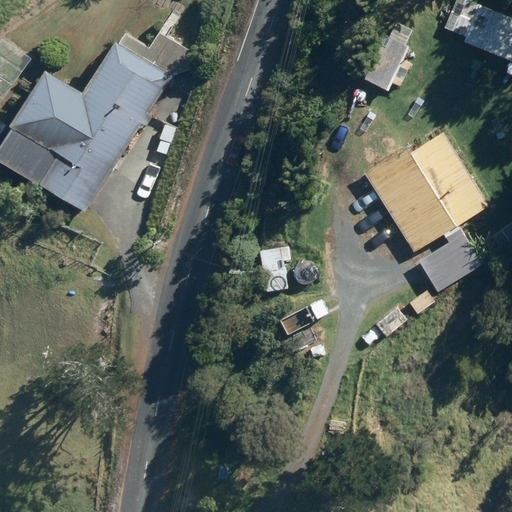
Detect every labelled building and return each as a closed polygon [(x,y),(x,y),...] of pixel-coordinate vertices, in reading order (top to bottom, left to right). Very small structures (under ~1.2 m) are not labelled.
[(483,7),(468,0),(457,0),(445,26),(468,38),(483,7)] [(400,55),(370,39),(346,82),(376,99),(400,55)] [(5,122),(46,147),(46,149),(54,153),(35,182),(78,209),(165,79),(109,45),(80,92),(39,67),(5,122)] [(425,135),(349,181),(398,261),(474,215),(425,135)] [(511,218),(509,215),(491,231),(505,248),(511,242),(511,218)] [(403,267),(426,300),(470,269),(447,236),(403,267)]
